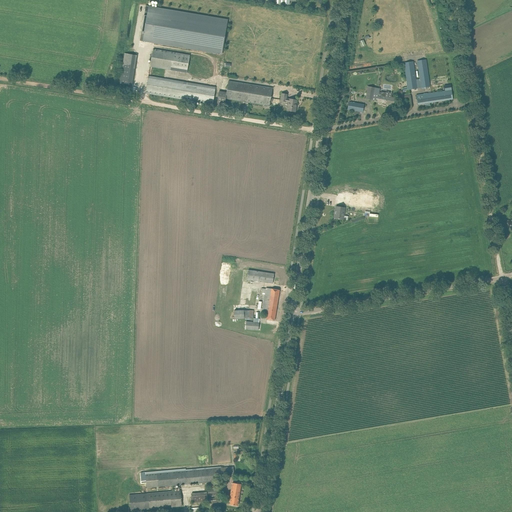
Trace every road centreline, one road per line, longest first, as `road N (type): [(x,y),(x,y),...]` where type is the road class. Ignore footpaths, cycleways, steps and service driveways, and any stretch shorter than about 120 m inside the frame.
road 1 (track): [(328,134),(0,78)]
road 2 (tertiary): [(292,311),(342,0)]
road 3 (track): [(501,278),(454,0)]
road 4 (unclassified): [(292,311),(501,278)]
road 5 (tertiary): [(260,511),(292,311)]
